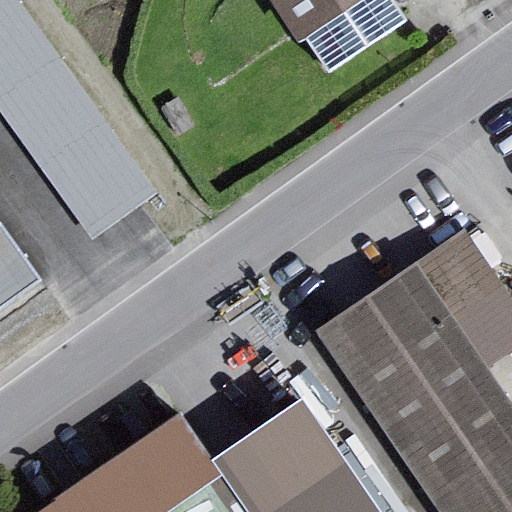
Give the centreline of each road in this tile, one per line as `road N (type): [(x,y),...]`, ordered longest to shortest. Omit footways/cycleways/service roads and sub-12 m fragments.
road 1 (residential): [(124,327),(511,47)]
road 2 (residential): [(0,160),(124,327)]
road 3 (residential): [(0,417),(124,327)]
